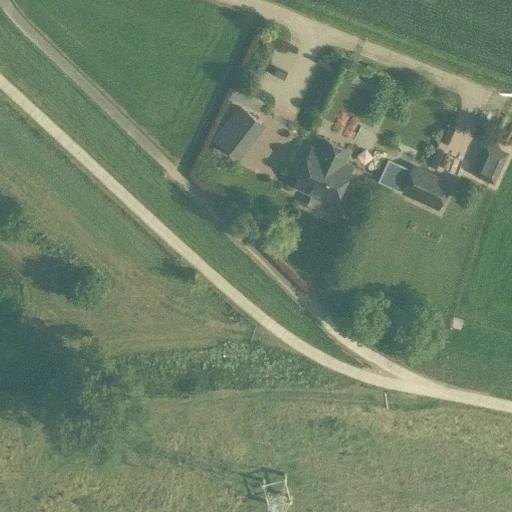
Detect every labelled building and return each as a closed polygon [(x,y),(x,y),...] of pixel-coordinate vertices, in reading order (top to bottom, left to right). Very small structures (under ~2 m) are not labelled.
[(233,87),(228,96),(260,111),(264,101),(233,87)] [(236,159),(260,128),(238,111),(214,142),(236,159)] [(308,202),(328,211),(331,203),(333,203),(351,165),(344,162),(350,148),(323,135),(316,149),(310,147),(292,187),(311,196),(308,202)] [(472,174),(494,185),(509,152),(487,142),(472,174)] [(377,180),(438,209),(451,181),(412,163),(410,168),(388,158),(377,180)]
